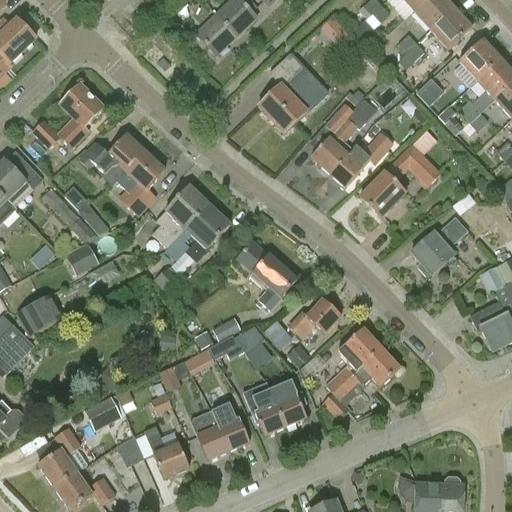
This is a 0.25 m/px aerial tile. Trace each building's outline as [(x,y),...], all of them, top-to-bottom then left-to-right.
[(234,0),(215,19),(236,41),(257,20),(237,0),(234,0)] [(279,0),(259,0),(269,10),(279,0)] [(401,0),(414,14),(429,0),(401,0)] [(445,0),(429,0),(414,14),(431,33),(455,11),(445,0)] [(380,9),(373,1),(358,15),(365,23),(380,9)] [(380,9),(372,17),(381,26),(389,18),(380,9)] [(473,31),(455,11),(431,33),(449,53),(473,31)] [(236,41),(215,19),(196,37),(217,59),(236,41)] [(353,43),(332,20),(319,31),(340,55),(353,43)] [(0,82),(14,70),(11,66),(37,43),(18,22),(10,29),(4,23),(0,26),(0,82)] [(353,34),(362,43),(368,39),(374,32),(365,23),(359,29),(353,34)] [(408,38),(397,48),(405,57),(416,47),(408,38)] [(463,64),(461,65),(477,83),(501,61),(485,43),(476,52),(470,46),(457,58),(463,64)] [(416,47),(405,57),(397,64),(405,73),(424,56),(416,47)] [(269,77),(280,89),(259,109),(285,137),(308,116),(300,108),(311,97),(296,82),(305,74),(289,57),(269,77)] [(471,107),(469,104),(458,113),(469,126),(480,117),(495,104),(495,103),(511,87),(511,73),(501,61),(477,83),(487,94),(471,107)] [(421,91),(421,92),(416,98),(427,110),(433,105),(452,88),(440,74),(421,91)] [(511,122),(511,87),(495,103),(495,104),(511,122)] [(48,152),(59,141),(70,152),(87,135),(83,131),(102,112),(78,88),(59,107),(73,121),(56,138),(42,123),(31,135),(48,152)] [(353,111),(365,101),(358,92),(345,102),(353,111)] [(328,177),(351,151),(344,145),(357,131),(360,133),(366,126),(346,107),(326,129),(334,137),(330,141),(329,141),(310,161),(328,177)] [(480,117),(469,126),(476,135),(487,126),(480,117)] [(455,141),(463,133),(451,122),(443,130),(455,141)] [(94,145),(77,162),(77,163),(88,174),(93,169),(105,179),(114,187),(125,175),(144,154),(124,136),(105,157),(94,145)] [(351,151),(328,177),(345,192),(363,172),(362,171),(369,164),(375,169),(393,149),(381,139),(364,157),(356,150),(353,153),(351,151)] [(511,152),(506,146),(495,156),(503,165),(511,156),(511,152)] [(411,149),(398,162),(360,201),(381,222),(405,197),(393,185),(406,172),(426,191),(440,178),(411,149)] [(125,175),(126,176),(116,187),(125,195),(117,203),(137,222),(156,202),(146,192),(164,173),(144,154),(125,175)] [(511,156),(503,165),(488,178),(496,187),(511,172),(511,156)] [(33,193),(43,183),(20,159),(11,168),(4,161),(0,164),(0,194),(12,207),(30,190),(33,193)] [(509,198),(511,196),(511,178),(502,184),(509,198)] [(475,189),(485,203),(499,194),(489,180),(475,189)] [(73,189),(64,198),(102,238),(111,230),(73,189)] [(166,213),(166,214),(156,224),(161,228),(152,237),(167,251),(165,254),(166,255),(209,209),(189,189),(166,213)] [(61,222),(72,215),(50,193),(41,202),(61,222)] [(0,229),(16,214),(11,208),(12,207),(0,194),(0,229)] [(230,229),(209,209),(166,255),(174,263),(188,249),(183,245),(191,238),(206,253),(230,229)] [(72,215),(61,222),(85,247),(87,244),(90,247),(97,240),(72,215)] [(454,221),(435,238),(434,237),(411,257),(419,266),(416,271),(425,281),(431,279),(432,279),(454,259),(448,252),(467,236),(454,221)] [(297,284),(268,258),(252,244),(235,263),(251,277),(268,292),(257,304),(270,315),(280,303),(297,284)] [(65,261),(75,280),(98,268),(88,249),(65,261)] [(506,289),(511,285),(511,261),(496,270),(506,289)] [(0,271),(0,295),(10,290),(0,271)] [(154,284),(166,298),(180,286),(168,271),(154,284)] [(30,341),(67,321),(54,297),(17,317),(30,341)] [(322,302),(306,320),(302,316),(288,331),(301,344),(314,330),(323,338),(341,319),(322,302)] [(492,355),(511,345),(511,326),(507,316),(504,318),(498,306),(469,320),(477,337),(482,335),(492,355)] [(0,340),(12,329),(2,319),(0,321),(0,340)] [(211,334),(219,345),(240,334),(234,322),(211,334)] [(34,351),(12,329),(0,340),(0,375),(5,380),(34,351)] [(264,344),(253,331),(234,342),(254,371),(267,363),(257,350),(264,344)] [(381,353),(362,332),(336,355),(348,367),(324,389),(332,397),(333,396),(334,396),(381,353)] [(219,345),(211,334),(207,336),(206,334),(194,341),(202,355),(219,345)] [(297,349),(285,360),(297,372),(309,362),(297,349)] [(399,372),(381,353),(334,396),(333,396),(332,397),(322,408),(337,424),(350,414),(345,409),(340,404),(360,386),(362,389),(369,384),(377,393),(399,372)] [(183,366),(190,379),(202,373),(195,360),(183,366)] [(164,389),(176,384),(173,375),(160,381),(164,389)] [(290,385),(281,389),(269,394),(285,431),(306,422),(301,411),(306,408),(301,395),(296,397),(290,385)] [(269,394),(266,387),(242,397),(256,429),(259,428),(264,440),(285,431),(269,394)] [(171,412),(165,398),(150,404),(156,418),(171,412)] [(83,416),(93,436),(125,418),(115,399),(83,416)] [(0,435),(8,444),(25,428),(25,421),(18,414),(11,414),(1,404),(0,405),(0,435)] [(224,411),(211,416),(227,456),(249,446),(234,410),(225,414),(224,411)] [(227,456),(211,416),(189,425),(206,465),(227,456)] [(172,450),(166,436),(159,439),(155,431),(143,436),(164,483),(189,472),(179,447),(172,450)] [(87,469),(76,453),(79,451),(67,432),(54,441),(62,453),(38,469),(53,492),(76,476),(87,469)] [(134,441),(117,451),(126,471),(144,463),(134,441)] [(76,476),(53,492),(66,511),(71,511),(93,498),(100,509),(113,501),(101,482),(86,492),(76,476)] [(415,487),(414,511),(462,511),(463,489),(459,489),(459,485),(456,482),(448,481),(445,484),(445,488),(415,487)]
